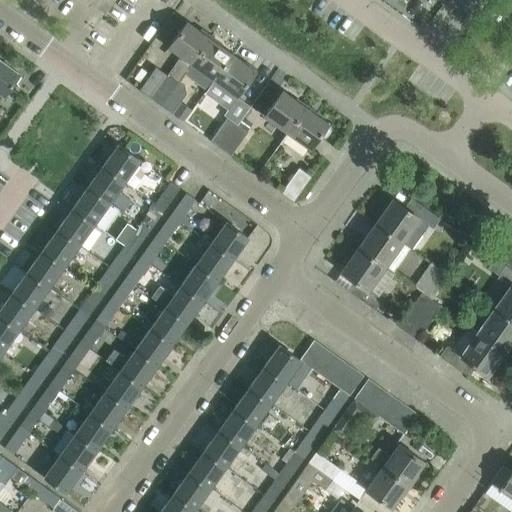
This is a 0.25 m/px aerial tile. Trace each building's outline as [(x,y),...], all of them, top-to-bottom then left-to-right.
[(89,0),(104,10),(105,9),(104,9),(110,0),(89,0)] [(184,73),(211,36),(200,28),(199,30),(187,21),(168,47),(181,56),(167,75),(178,82),(179,82),(185,74),(184,73)] [(214,79),(232,54),(220,45),(221,43),(211,36),(184,73),(185,74),(207,89),(214,79)] [(244,62),(232,54),(214,79),(237,96),(256,68),(246,61),(244,62)] [(19,73),(0,59),(0,92),(3,95),(19,73)] [(158,68),(154,73),(141,91),(161,105),(178,82),(167,75),(158,68)] [(179,82),(178,82),(161,105),(171,112),(186,93),(184,85),(179,82)] [(287,132),(306,104),(296,97),(295,98),(282,89),(264,115),(287,132)] [(327,125),(328,122),(316,113),(317,112),(306,104),(287,132),(281,140),(300,154),(303,153),(308,147),(310,148),(319,135),(322,137),(326,136),(330,131),(329,127),(327,125)] [(221,148),(238,124),(227,116),(210,140),(221,148)] [(247,131),(243,128),(247,122),(242,118),(238,124),(221,148),(230,155),(247,131)] [(118,144),(102,165),(124,180),(139,159),(118,144)] [(124,180),(102,165),(87,186),(109,202),(124,180)] [(298,167),(281,191),(293,200),(310,176),(298,167)] [(163,211),(179,188),(170,181),(154,205),(163,211)] [(109,202),(87,186),(72,207),(94,223),(109,202)] [(195,199),(186,192),(171,213),(180,220),(188,226),(192,220),(184,215),(195,199)] [(440,218),(414,199),(407,209),(392,199),(375,223),(402,242),(403,241),(412,248),(428,225),(433,228),(440,218)] [(94,223),(72,207),(57,229),(79,244),(94,223)] [(150,230),(160,215),(151,208),(140,223),(150,230)] [(172,233),(180,221),(180,220),(171,213),(155,235),(173,248),(179,238),(172,233)] [(226,221),(214,237),(211,242),(232,258),(248,236),(226,221)] [(402,242),(375,223),(358,246),(385,265),(386,264),(402,242)] [(79,244),(57,229),(42,250),(63,265),(79,244)] [(134,251),(145,236),(136,229),(125,245),(134,251)] [(186,257),(173,248),(155,235),(144,250),(175,273),(186,257)] [(217,279),(232,258),(211,242),(196,263),(217,279)] [(385,265),(358,246),(341,271),(356,281),(349,291),(375,309),(382,299),(378,297),(395,272),(386,264),(385,265)] [(63,265),(42,250),(26,271),(48,287),(63,265)] [(119,272),(130,257),(121,250),(110,266),(119,272)] [(139,278),(150,263),(140,256),(129,271),(139,278)] [(511,268),(494,256),(487,267),(511,284),(495,308),(511,319),(511,268)] [(202,300),(217,279),(196,263),(180,285),(202,300)] [(48,287),(26,271),(11,292),(33,308),(48,287)] [(104,294),(115,278),(106,271),(95,287),(104,294)] [(124,299),(135,284),(125,277),(115,292),(124,299)] [(187,321),(202,300),(180,285),(173,295),(159,285),(152,296),(165,306),(187,321)] [(408,333),(432,299),(421,291),(397,325),(408,333)] [(33,308),(11,292),(0,308),(0,316),(18,329),(26,318),(33,323),(39,315),(32,310),(33,308)] [(89,315),(100,299),(90,293),(79,308),(89,315)] [(110,320),(120,305),(110,298),(100,313),(110,320)] [(441,305),(432,299),(408,333),(417,339),(441,305)] [(172,343),(187,321),(165,306),(150,327),(172,343)] [(504,350),(511,338),(511,319),(495,308),(478,332),(504,350)] [(74,336),(85,320),(76,313),(75,314),(68,310),(58,325),(74,336)] [(18,329),(0,316),(0,348),(3,350),(18,329)] [(94,342),(105,326),(95,319),(84,335),(94,342)] [(157,364),(172,343),(150,327),(135,348),(157,364)] [(487,374),(504,350),(478,332),(461,356),(446,345),(439,355),(465,373),(472,364),(487,374)] [(60,335),(49,350),(59,357),(70,342),(60,335)] [(310,366),(324,346),(314,339),(300,359),(301,359),(310,366)] [(107,360),(90,347),(80,340),(69,355),(96,375),(107,360)] [(301,359),(300,359),(279,344),(264,365),(285,381),(301,359)] [(314,380),(333,353),(324,346),(310,366),(305,373),(314,380)] [(141,385),(157,364),(135,348),(127,359),(114,350),(107,360),(120,370),(141,385)] [(324,387),(343,360),(333,353),(314,380),(324,387)] [(44,378),(55,363),(45,356),(34,371),(44,378)] [(339,387),(353,367),(343,360),(324,387),(332,392),(337,385),(339,387)] [(64,384),(74,369),(64,362),(54,377),(64,384)] [(285,381),(264,365),(248,387),(270,402),(285,381)] [(349,394),(363,374),(353,367),(339,387),(349,394)] [(126,406),(141,385),(120,370),(104,391),(126,406)] [(29,399),(40,384),(30,377),(19,392),(29,399)] [(364,404),(378,385),(368,378),(354,397),(364,404)] [(49,405),(60,390),(50,383),(39,398),(49,405)] [(111,428),(126,406),(104,391),(95,384),(79,405),(89,412),(111,428)] [(374,411),(388,392),(378,385),(364,404),(374,411)] [(29,399),(19,392),(11,386),(0,401),(0,412),(13,422),(29,399)] [(270,402),(248,387),(233,408),(255,424),(270,402)] [(334,415),(349,394),(339,387),(324,408),(334,415)] [(384,418),(398,399),(388,392),(374,411),(378,414),(384,418)] [(378,414),(374,411),(364,404),(354,397),(347,408),(330,430),(342,439),(358,416),(370,425),(378,414)] [(394,425),(407,406),(398,399),(384,418),(394,425)] [(67,427),(44,411),(35,404),(24,419),(34,426),(38,420),(61,436),(67,427)] [(403,432),(417,413),(407,406),(394,425),(403,432)] [(255,424),(233,408),(218,429),(240,445),(255,424)] [(318,437),(334,415),(324,408),(309,430),(318,437)] [(0,439),(13,422),(0,412),(0,439)] [(96,449),(111,428),(89,412),(74,433),(96,449)] [(18,448),(29,432),(19,425),(8,441),(18,448)] [(240,445),(218,429),(203,450),(225,466),(240,445)] [(303,458),(318,437),(309,430),(294,451),(303,458)] [(81,470),(96,449),(74,433),(59,455),(81,470)] [(378,447),(371,457),(382,465),(410,485),(417,475),(415,474),(424,461),(398,443),(390,455),(378,447)] [(225,466),(203,450),(188,472),(210,487),(225,466)] [(367,487),(316,450),(309,460),(359,497),(366,489),(367,487)] [(288,479),(303,458),(294,451),(278,472),(288,479)] [(17,466),(0,454),(0,468),(10,476),(17,466)] [(65,491),(81,470),(59,455),(44,476),(65,491)] [(359,497),(309,460),(302,470),(286,493),(298,501),(314,479),(353,506),(359,497)] [(511,470),(511,471),(503,464),(491,481),(511,496),(511,470)] [(402,495),(410,485),(382,465),(367,487),(366,489),(391,507),(400,494),(402,495)] [(38,482),(17,466),(10,476),(32,491),(38,482)] [(210,487),(188,472),(172,493),(195,509),(210,487)] [(273,500),(288,479),(278,472),(263,493),(273,500)] [(60,497),(38,482),(32,491),(53,506),(60,497)] [(199,511),(195,509),(172,493),(158,511),(199,511)] [(264,511),(273,500),(263,493),(249,511),(264,511)] [(289,511),(298,501),(286,493),(271,511),(289,511)]
